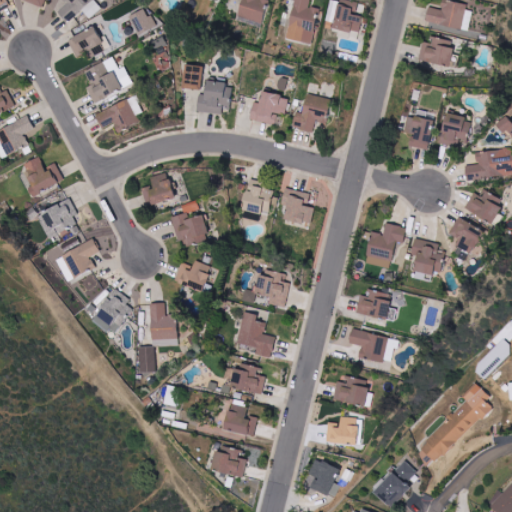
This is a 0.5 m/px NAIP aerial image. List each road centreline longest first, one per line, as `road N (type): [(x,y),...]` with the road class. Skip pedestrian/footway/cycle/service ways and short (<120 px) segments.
road 1 (residential): [(272,511),(396,0)]
road 2 (residential): [(355,173),(202,142),(142,155),(99,176)]
road 3 (residential): [(142,256),(32,52)]
